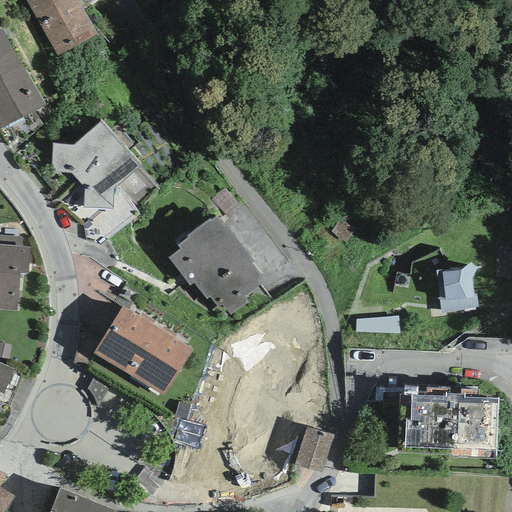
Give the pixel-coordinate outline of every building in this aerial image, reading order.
[(76,0),(25,0),(57,56),(96,34),(76,0)] [(0,129),(43,105),(1,29),(0,29),(0,129)] [(113,189),(140,167),(100,122),(74,145),(52,144),(51,172),(71,174),(84,188),(84,208),(112,210),(113,189)] [(221,304),(230,315),(246,302),(243,297),(259,284),(257,281),(261,277),(250,264),(252,262),(226,229),(225,230),(215,218),(211,222),(209,220),(188,236),(189,238),(178,246),(181,250),(170,258),(190,284),(193,281),(207,298),(209,296),(218,307),(221,304)] [(0,309),(17,311),(20,273),(28,274),(29,248),(21,247),(21,237),(0,235),(0,309)] [(435,271),(441,314),(477,307),(476,294),(473,294),(471,279),(477,268),(469,263),(465,267),(435,271)] [(93,353),(130,377),(159,329),(152,325),(139,317),(122,307),(93,353)] [(139,317),(152,325),(154,322),(141,314),(139,317)] [(161,330),(174,338),(176,335),(163,327),(161,330)] [(161,330),(159,329),(130,377),(164,397),(193,350),(174,338),(161,330)] [(0,357),(8,359),(11,345),(0,342),(0,357)] [(0,393),(3,394),(13,369),(0,364),(0,393)] [(399,396),(398,453),(450,455),(450,458),(495,459),(498,399),(478,397),(477,391),(461,391),(461,395),(448,395),(448,389),(426,388),(426,393),(411,393),(411,396),(399,396)] [(233,458),(232,392),(190,392),(190,458),(233,458)] [(333,436),(306,427),(294,465),(321,473),(333,436)] [(0,511),(5,511),(14,498),(0,488),(0,486),(7,476),(0,471),(0,511)] [(115,511),(59,488),(49,511),(115,511)]
